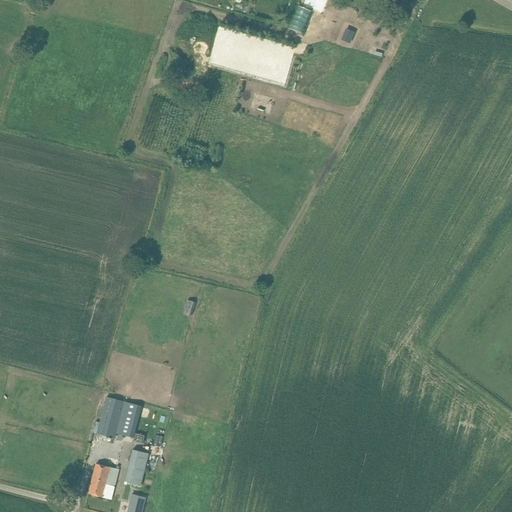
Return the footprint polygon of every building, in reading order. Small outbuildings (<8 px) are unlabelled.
[(322,12),(326,0),(305,0),(304,4),(322,12)] [(183,313),(192,316),(196,302),(187,300),(183,313)] [(141,406),(107,397),(97,434),(115,438),(116,433),(133,438),(141,406)] [(133,487),(140,489),(149,454),(134,450),(126,481),(135,484),(133,487)] [(119,469),(96,463),(88,494),(112,500),(119,469)] [(148,511),(150,506),(128,500),(124,511),(148,511)]
